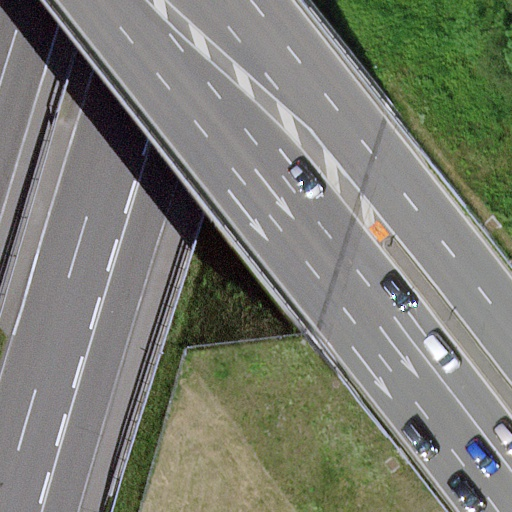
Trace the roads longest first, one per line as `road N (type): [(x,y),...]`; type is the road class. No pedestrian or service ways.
road 1 (primary): [(101,0),(322,258),(507,511)]
road 2 (motorway): [(18,511),(215,0)]
road 3 (motorway): [(0,510),(62,282),(153,0)]
road 4 (primary): [(511,329),(244,0)]
